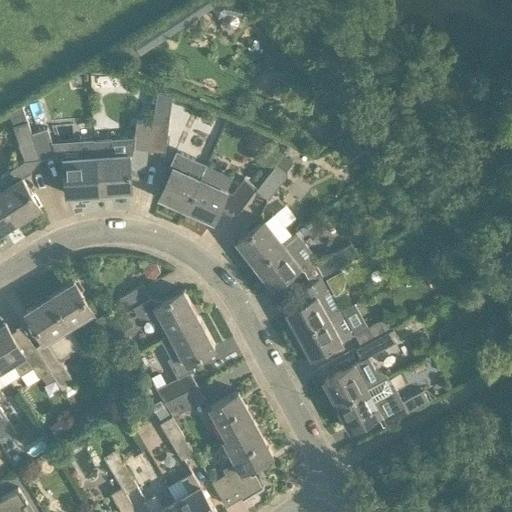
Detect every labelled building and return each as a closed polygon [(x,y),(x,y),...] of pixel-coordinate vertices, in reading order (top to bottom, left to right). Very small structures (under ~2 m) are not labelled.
[(206,0),(212,8),(222,2),(220,0),(206,0)] [(222,2),(212,8),(218,18),(225,13),(223,16),(221,19),(221,22),(222,25),(224,28),(227,29),(231,30),(234,29),(236,27),(238,24),(239,21),(239,20),(238,19),(238,17),(238,16),(242,24),(252,18),(246,8),(222,2)] [(120,59),(110,55),(106,64),(116,68),(120,59)] [(25,161),(41,159),(33,133),(24,107),(9,112),(25,161)] [(137,121),(135,138),(133,148),(148,151),(152,123),(137,121)] [(152,123),(148,151),(166,153),(169,125),(152,123)] [(33,133),(41,159),(56,153),(48,128),(33,133)] [(128,154),(111,155),(110,140),(95,141),(98,192),(131,190),(128,154)] [(98,192),(95,141),(79,142),(80,157),(64,158),(66,195),(98,192)] [(269,199),(288,174),(286,173),(294,163),(283,155),(257,190),(269,199)] [(21,178),(30,173),(25,161),(0,176),(0,198),(15,222),(39,206),(21,178)] [(205,166),(199,178),(186,208),(213,220),(219,206),(234,218),(258,188),(245,178),(233,194),(226,191),(232,178),(205,166)] [(160,196),(186,208),(199,178),(173,167),(160,196)] [(0,231),(15,222),(0,198),(0,231)] [(237,241),(255,264),(282,243),(264,220),(237,241)] [(295,232),(282,243),(255,264),(273,287),(300,266),(303,270),(310,283),(323,276),(358,258),(351,245),(317,263),(311,257),(313,255),(295,232)] [(299,335),(342,311),(334,296),(336,294),(338,293),(340,290),(341,288),(343,285),(343,283),(343,282),(343,280),(343,278),(343,277),(343,275),(343,274),(342,272),(341,271),(325,279),(323,276),(310,283),(291,293),(297,305),(286,311),(291,321),(288,323),(295,334),(297,333),(299,335)] [(73,280),(50,295),(69,327),(93,312),(73,280)] [(158,321),(165,336),(199,318),(183,290),(162,302),(151,299),(143,285),(116,299),(124,314),(134,308),(138,315),(158,321)] [(478,294),(484,303),(495,297),(490,287),(478,294)] [(82,347),(69,327),(50,295),(26,310),(45,341),(35,348),(50,372),(51,374),(52,374),(56,379),(62,389),(73,382),(60,361),(82,347)] [(311,359),(355,335),(354,335),(342,311),(299,335),(311,359)] [(113,345),(124,338),(108,312),(96,319),(113,345)] [(170,357),(179,353),(185,364),(215,348),(199,318),(165,336),(161,339),(170,357)] [(126,337),(136,331),(129,319),(120,325),(126,337)] [(511,330),(506,320),(490,329),(500,348),(511,341),(511,330)] [(386,334),(379,321),(368,328),(354,335),(355,335),(361,347),(386,334)] [(50,372),(35,348),(24,354),(5,324),(0,326),(0,367),(1,369),(12,362),(20,376),(26,386),(39,379),(40,378),(50,372)] [(337,405),(367,389),(361,377),(374,369),(368,358),(396,343),(391,331),(386,334),(361,347),(357,349),(362,360),(324,380),(337,405)] [(0,369),(1,369),(0,367),(0,438),(14,430),(0,406),(0,401),(4,399),(0,391),(0,369)] [(157,389),(166,403),(198,385),(191,372),(191,370),(178,377),(157,389)] [(45,386),(56,379),(52,374),(51,374),(50,372),(40,378),(45,386)] [(367,389),(337,405),(350,430),(381,414),(387,425),(429,403),(423,391),(403,402),(396,390),(392,392),(385,380),(368,390),(367,389)] [(198,385),(166,403),(173,416),(206,400),(198,385)] [(210,406),(227,438),(255,423),(238,391),(210,406)] [(183,459),(194,451),(172,416),(160,423),(183,459)] [(72,430),(63,417),(50,425),(58,439),(72,430)] [(255,423),(227,438),(228,438),(224,441),(235,461),(222,468),(225,474),(212,482),(226,506),(242,497),(244,499),(263,487),(255,474),(252,475),(248,468),(273,455),(255,423)] [(122,487),(126,492),(138,485),(114,445),(106,450),(108,453),(103,456),(122,487)] [(176,500),(182,511),(215,511),(191,472),(181,478),(189,492),(176,500)] [(137,511),(126,492),(122,487),(111,493),(122,511),(137,511)] [(14,511),(27,504),(18,488),(0,498),(0,511),(14,511)] [(150,511),(182,511),(176,500),(162,508),(154,494),(143,500),(150,511)]
